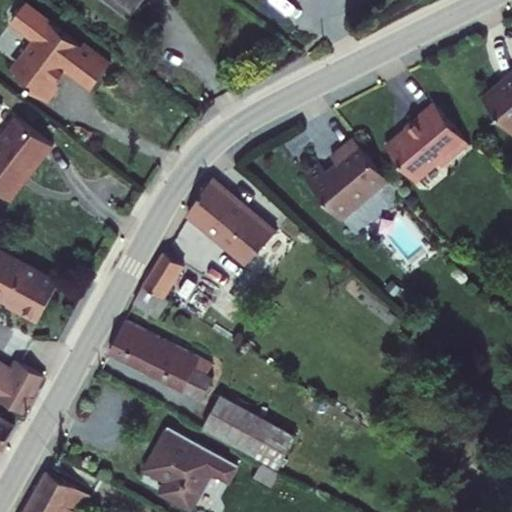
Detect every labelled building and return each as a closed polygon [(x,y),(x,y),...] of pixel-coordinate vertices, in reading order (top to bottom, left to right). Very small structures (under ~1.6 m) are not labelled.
[(168,0),(98,0),(96,4),(129,29),(151,2),(161,11),(168,0)] [(65,54),(9,12),(5,17),(1,15),(0,16),(0,34),(17,47),(20,53),(2,77),(3,83),(15,92),(13,96),(32,110),(43,96),(42,91),(51,79),(77,98),(96,73),(68,52),(65,54)] [(506,69),(478,90),(505,126),(511,120),(511,60),(504,67),(506,69)] [(440,163),(468,141),(433,97),(404,121),(403,127),(385,142),(412,176),(436,157),(440,163)] [(0,150),(0,212),(2,214),(44,158),(13,134),(0,150)] [(385,173),(354,136),(332,153),(338,161),(327,170),(321,162),(306,175),(342,219),(359,202),(357,200),(365,192),(370,192),(378,185),(381,177),(385,173)] [(208,181),(191,211),(248,261),(275,231),(208,181)] [(170,251),(149,289),(170,303),(192,265),(170,251)] [(46,295),(0,268),(0,314),(26,330),(46,295)] [(149,289),(138,309),(164,323),(174,305),(170,303),(149,289)] [(131,322),(114,354),(187,392),(191,386),(200,393),(208,377),(199,371),(205,362),(131,322)] [(25,387),(3,373),(0,378),(0,413),(8,418),(25,387)] [(208,393),(194,421),(261,458),(276,430),(208,393)] [(230,484),(239,466),(169,428),(159,446),(164,448),(159,457),(154,454),(145,472),(167,484),(160,497),(188,511),(192,511),(212,474),(230,484)] [(53,474),(32,511),(71,511),(72,511),(71,511),(90,511),(98,496),(53,474)]
